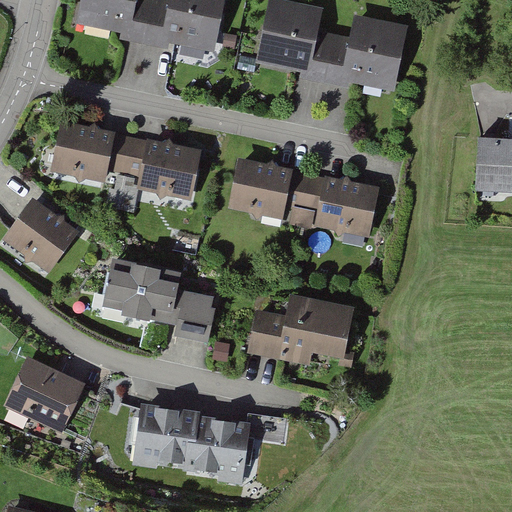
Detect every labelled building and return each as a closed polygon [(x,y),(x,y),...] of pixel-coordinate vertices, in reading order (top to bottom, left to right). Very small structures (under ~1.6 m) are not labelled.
[(81,0),(78,23),(125,31),(123,43),(168,51),(170,43),(215,51),(224,0),(81,0)] [(323,8),(283,0),(269,0),(258,58),(298,66),(296,78),(345,88),(346,81),(395,91),(407,30),(351,19),(348,36),(319,30),(323,8)] [(203,150),(63,126),(55,174),(114,184),(116,175),(139,179),(137,192),(194,202),(203,150)] [(511,141),(479,140),(477,191),(511,193),(511,141)] [(229,212),(283,223),(293,174),(239,163),(229,212)] [(380,192),(326,181),(316,230),(370,241),(380,192)] [(77,233),(35,202),(6,241),(47,272),(77,233)] [(216,286),(114,267),(106,315),(208,333),(216,286)] [(289,316),(257,312),(251,354),(312,363),(314,352),(349,357),(357,307),(291,297),(289,316)] [(86,389),(28,360),(4,408),(62,437),(86,389)] [(201,413),(138,408),(134,459),(188,463),(187,476),(245,480),(250,424),(201,420),(201,413)]
